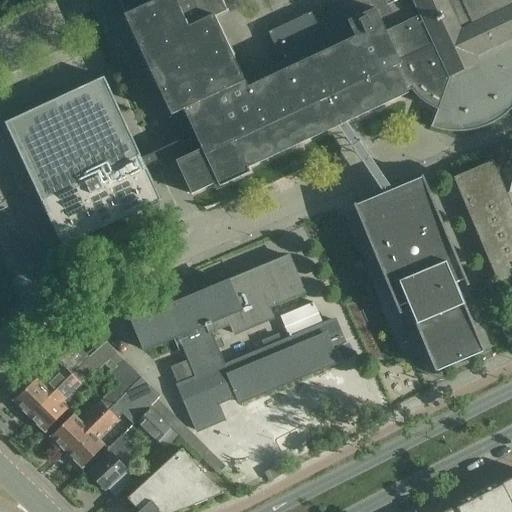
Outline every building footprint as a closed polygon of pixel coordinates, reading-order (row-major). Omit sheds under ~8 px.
[(220,0),(116,0),(124,16),(126,20),(128,19),(161,90),(159,90),(171,116),(183,110),(202,149),(176,162),(191,195),(217,183),(219,187),(250,173),(248,168),(337,127),(346,123),(408,94),(407,92),(411,90),(413,93),(416,96),(419,99),(424,103),(428,106),(433,108),(437,110),(431,127),(431,126),(430,128),(436,129),(442,131),(448,132),(454,132),(460,132),(466,132),(472,131),(478,130),(484,128),(489,125),(494,123),(499,120),(504,117),(508,113),(511,109),(511,0),(339,0),(337,1),(268,33),(282,63),(244,81),(214,18),(226,12),(220,0)] [(143,162),(104,78),(5,124),(62,247),(78,240),(161,201),(151,179),(147,170),(143,162)] [(347,130),(338,133),(384,199),(392,195),(347,130)] [(196,146),(193,138),(143,162),(147,170),(196,146)] [(511,180),(508,193),(504,195),(491,163),(455,178),(500,283),(511,277),(511,212),(510,206),(511,205),(511,180)] [(426,185),(424,181),(422,182),(423,182),(392,195),(388,197),(384,199),(357,210),(357,209),(355,210),(357,214),(395,305),(397,310),(399,309),(398,308),(407,304),(431,362),(430,362),(433,368),(435,367),(435,366),(480,347),(480,348),(482,347),(480,341),(479,342),(455,284),(464,281),(464,282),(466,281),(464,276),(426,185)] [(289,257),(132,323),(144,350),(180,335),(190,361),(171,369),(179,387),(177,387),(196,431),(224,419),(217,403),(236,396),(239,403),(338,362),(332,347),(344,342),(335,321),(329,323),(320,301),(287,315),(296,337),(223,367),(208,333),(229,324),(234,334),(273,318),(268,308),(304,293),(289,257)] [(54,341),(47,347),(53,354),(60,348),(54,341)] [(49,398),(30,417),(45,432),(59,418),(66,411),(60,404),(83,381),(84,382),(94,372),(98,371),(104,365),(110,361),(117,368),(124,361),(106,342),(103,345),(102,346),(89,358),(72,375),(49,398)] [(36,379),(14,401),(28,416),(30,417),(49,398),(72,375),(89,358),(74,343),(56,361),(62,367),(43,386),(36,379)] [(65,423),(51,437),(66,452),(108,411),(120,399),(141,378),(124,361),(117,368),(111,373),(110,374),(119,383),(79,422),(73,415),(65,423)] [(141,378),(120,399),(139,418),(150,408),(151,407),(150,406),(157,399),(160,396),(141,378)] [(150,409),(137,423),(158,442),(171,429),(171,428),(150,409)] [(117,419),(115,418),(108,411),(66,452),(82,468),(104,446),(97,439),(117,419)] [(110,454),(89,473),(105,490),(107,488),(115,497),(134,480),(125,471),(126,471),(118,462),(135,446),(123,434),(106,450),(110,454)] [(177,511),(223,494),(181,449),(127,499),(139,511),(158,511),(177,511)] [(208,450),(200,457),(218,475),(220,472),(226,467),(208,450)] [(279,466),(265,473),(269,480),(269,482),(284,474),(283,474),(279,466)] [(500,481),(477,492),(487,511),(511,511),(511,478),(502,483),(500,481)] [(487,511),(477,492),(454,504),(455,506),(444,511),(487,511)]
